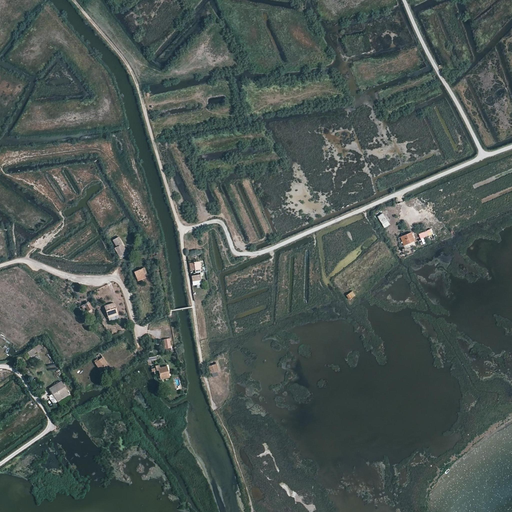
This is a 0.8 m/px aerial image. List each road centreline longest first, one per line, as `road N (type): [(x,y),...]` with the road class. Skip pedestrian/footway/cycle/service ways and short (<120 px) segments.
road 1 (track): [(180,230),(216,220),(234,253),(256,254),(511,147)]
road 2 (track): [(72,0),(135,79),(180,230)]
road 3 (track): [(136,332),(118,279),(63,275),(23,260),(0,266)]
road 4 (track): [(484,157),(406,0)]
road 5 (track): [(0,464),(48,430),(50,419),(20,375),(0,366)]
